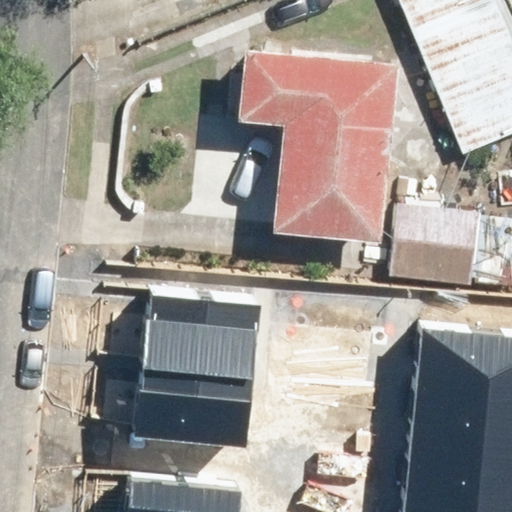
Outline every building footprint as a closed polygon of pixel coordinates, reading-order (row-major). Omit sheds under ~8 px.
[(511,0),(401,0),(431,69),(405,80),(419,112),(445,101),(465,149),(511,129),(511,0)] [(284,112),(278,220),(388,226),(397,45),(244,37),(241,110),(284,112)] [(401,201),(395,273),(479,279),(484,208),(401,201)] [(152,300),(140,432),(246,442),(258,310),(152,300)] [(511,511),(511,340),(423,331),(404,511),(511,511)] [(132,478),(127,511),(241,511),(244,492),(132,478)]
